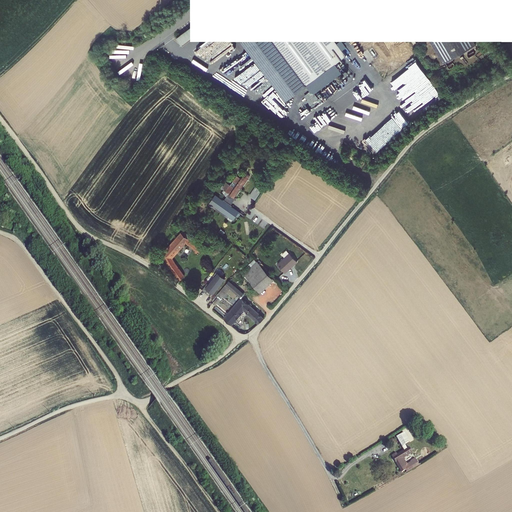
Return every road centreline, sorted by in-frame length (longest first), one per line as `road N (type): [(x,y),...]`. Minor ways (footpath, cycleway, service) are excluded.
road 1 (unclassified): [(243,338),(295,288),(410,145),(511,75)]
road 2 (unclassified): [(0,118),(75,223),(243,338)]
road 3 (unclassified): [(0,233),(21,245),(62,298),(124,394)]
road 4 (residential): [(124,394),(143,403),(243,338)]
road 5 (residential): [(0,439),(66,408),(124,394)]
